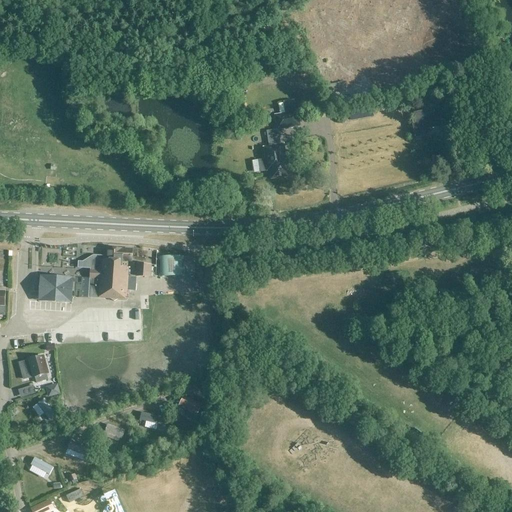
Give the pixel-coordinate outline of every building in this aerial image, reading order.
[(238,93),(248,91),(247,83),(237,85),(238,93)] [(215,112),(224,108),(221,99),(212,103),(215,112)] [(275,116),(277,130),(299,126),(297,113),(295,113),(293,101),(283,103),(285,114),(275,116)] [(412,126),(415,139),(428,136),(427,130),(441,127),(440,121),(450,119),(446,104),(439,105),(441,111),(422,116),(421,112),(414,114),(416,125),(412,126)] [(286,161),(283,145),(264,148),(265,160),(259,161),(261,172),(270,170),(272,179),(287,177),(284,162),(286,161)] [(122,250),(122,249),(108,248),(107,260),(101,259),(101,260),(93,260),(92,271),(90,270),(89,278),(91,279),(90,296),(98,297),(98,298),(111,299),(113,302),(119,299),(126,300),(127,290),(135,291),(136,281),(128,280),(128,271),(122,270),(122,261),(132,262),(132,250),(122,250)] [(178,267),(182,272),(191,264),(186,259),(178,267)] [(151,278),(151,265),(137,264),(136,277),(151,278)] [(195,283),(192,269),(185,271),(188,284),(195,283)] [(43,282),(42,301),(57,302),(57,296),(72,297),(57,296),(58,283),(43,282)] [(83,314),(85,340),(146,338),(147,348),(166,347),(165,338),(175,337),(176,346),(184,345),(184,348),(200,348),(198,294),(140,296),(141,312),(83,314)] [(308,308),(302,311),(304,317),(310,314),(308,308)] [(92,357),(106,357),(106,340),(91,341),(92,357)] [(137,340),(121,342),(122,353),(139,351),(137,340)] [(43,356),(18,363),(23,380),(35,377),(36,383),(48,380),(46,374),(48,373),(43,356)] [(175,378),(197,377),(196,368),(174,369),(175,378)] [(103,393),(81,402),(86,413),(107,405),(103,393)] [(184,396),(178,408),(190,414),(189,418),(194,421),(196,417),(197,417),(202,406),(184,396)] [(31,405),(37,416),(43,413),(48,421),(54,418),(43,398),(31,405)] [(141,420),(150,422),(151,415),(143,413),(141,420)] [(107,425),(103,437),(119,442),(120,439),(122,440),(125,431),(107,425)] [(71,439),(68,449),(89,456),(92,446),(71,439)] [(189,459),(197,471),(205,466),(197,454),(189,459)] [(27,470),(47,478),(53,464),(32,456),(27,470)] [(172,464),(162,466),(165,478),(175,476),(172,464)] [(205,476),(195,478),(197,490),(207,488),(205,476)] [(137,483),(140,498),(149,495),(146,481),(137,483)] [(133,488),(122,492),(126,504),(137,501),(133,488)] [(81,489),(66,496),(69,503),(84,497),(81,489)] [(115,510),(120,507),(112,490),(107,492),(115,510)] [(198,506),(209,504),(207,491),(195,494),(198,506)] [(106,511),(101,493),(94,495),(98,511),(106,511)] [(49,501),(31,510),(32,511),(49,511),(54,510),(49,501)]
